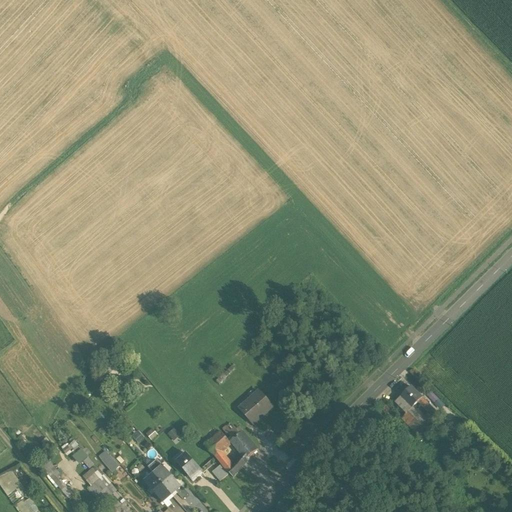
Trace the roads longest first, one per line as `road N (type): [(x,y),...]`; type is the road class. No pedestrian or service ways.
road 1 (tertiary): [(254,511),(511,261)]
road 2 (track): [(144,98),(7,207)]
